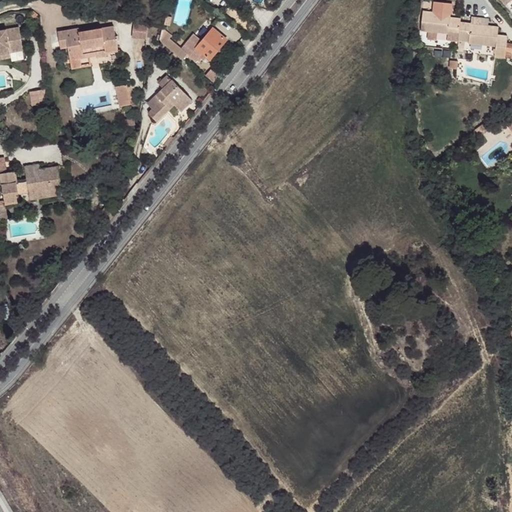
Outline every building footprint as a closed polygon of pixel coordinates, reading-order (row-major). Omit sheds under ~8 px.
[(449,13),(450,6),(434,4),(433,11),(449,13)] [(433,11),(423,9),(420,29),(428,30),(438,31),(448,33),(447,39),(458,40),(460,22),(460,17),(450,16),(450,13),(449,13),(433,11)] [(505,57),(506,53),(511,53),(511,42),(507,42),(508,35),(498,33),(499,26),(488,25),(471,23),(460,22),(458,40),(463,41),(469,41),(469,43),(496,46),(495,56),(505,57)] [(203,40),(199,46),(205,51),(212,57),(228,37),(214,26),(203,40)] [(19,28),(0,31),(0,54),(6,53),(23,51),(19,28)] [(75,30),(54,34),(57,52),(64,50),(66,62),(76,60),(92,57),(92,61),(105,59),(104,55),(114,54),(113,45),(115,44),(114,37),(111,38),(110,28),(75,34),(75,30)] [(163,33),(160,41),(184,59),(188,53),(183,49),(171,39),(164,34),(163,33)] [(183,49),(188,53),(198,61),(205,51),(199,46),(203,40),(194,33),(183,49)] [(77,70),(76,60),(66,62),(68,71),(77,70)] [(449,67),(457,68),(458,61),(450,60),(449,67)] [(219,76),(210,69),(204,76),(213,83),(219,76)] [(151,112),(161,120),(177,103),(184,110),(196,98),(175,78),(174,78),(169,73),(161,82),(166,87),(164,89),(168,94),(155,107),(151,112)] [(126,88),(114,90),(119,111),(131,109),(126,88)] [(150,103),(155,107),(168,94),(164,89),(150,103)] [(501,119),(495,124),(500,130),(506,125),(501,119)] [(489,128),(485,123),(475,130),(479,136),(489,128)] [(0,182),(1,191),(1,194),(16,192),(16,185),(24,184),(57,180),(55,158),(37,161),(38,166),(24,168),(24,171),(15,172),(14,161),(6,162),(4,147),(0,147),(0,182)] [(22,157),(24,168),(38,166),(37,161),(36,155),(22,157)] [(58,186),(57,180),(24,184),(25,190),(58,186)] [(496,290),(498,297),(506,293),(503,286),(496,290)]
